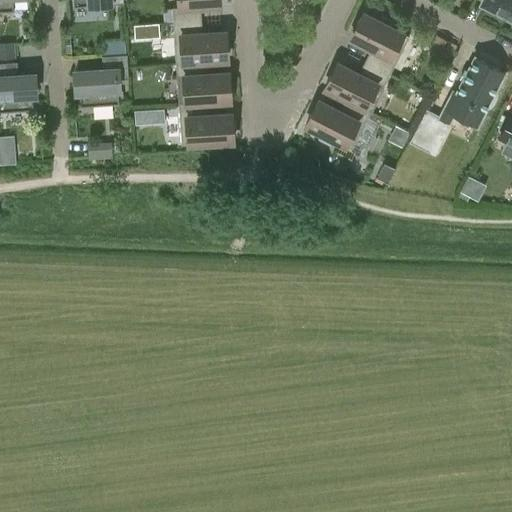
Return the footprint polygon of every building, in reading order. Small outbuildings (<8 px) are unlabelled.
[(0,0),(0,10),(13,10),(12,0),(0,0)] [(173,21),(201,20),(200,1),(214,0),(178,0),(179,7),(172,7),(173,21)] [(506,15),(511,2),(511,0),(485,0),(484,4),(506,15)] [(364,61),(389,74),(409,36),(390,27),(393,22),(381,16),(379,21),(363,13),(352,33),(373,44),(364,61)] [(175,62),(204,60),(204,61),(227,59),(225,37),(202,38),(201,20),(173,21),(175,62)] [(436,34),(427,52),(447,63),(457,45),(436,34)] [(0,42),(0,58),(15,58),(14,42),(0,42)] [(79,93),(80,106),(119,103),(119,100),(123,100),(123,90),(118,90),(117,78),(128,78),(127,54),(102,56),(102,68),(75,70),(76,76),(78,76),(79,87),(77,87),(77,93),(79,93)] [(453,92),(444,108),(476,125),(485,108),(489,105),(492,102),(495,98),(495,93),(495,88),(504,72),(475,57),(456,93),(453,92)] [(185,103),(207,101),(207,102),(230,100),(228,77),(205,79),(204,61),(204,60),(175,62),(176,77),(183,76),(185,102),(185,103)] [(0,62),(0,111),(33,109),(32,97),(34,96),(34,90),(31,90),(31,79),(33,79),(32,72),(17,73),(16,61),(0,62)] [(340,96),(370,111),(371,110),(364,107),(376,84),(383,87),(389,74),(364,61),(355,78),(335,68),(324,88),(340,96)] [(340,96),(331,113),(315,105),(305,125),(321,133),(318,138),(330,144),(332,139),(351,149),(370,111),(340,96)] [(207,101),(185,103),(185,102),(178,103),(181,145),(233,141),(231,118),(208,120),(207,102),(207,101)] [(447,120),(426,109),(410,141),(430,152),(447,120)] [(135,124),(147,124),(146,110),(134,111),(135,124)] [(511,114),(499,137),(511,143),(511,114)] [(147,142),(138,143),(139,152),(148,151),(147,142)] [(111,144),(88,145),(88,157),(112,156),(111,144)] [(0,148),(0,161),(0,164),(16,162),(14,147),(0,148)] [(387,183),(395,168),(384,163),(376,177),(387,183)] [(468,173),(460,189),(477,198),(485,182),(468,173)] [(458,196),(466,201),(469,196),(460,191),(458,196)]
